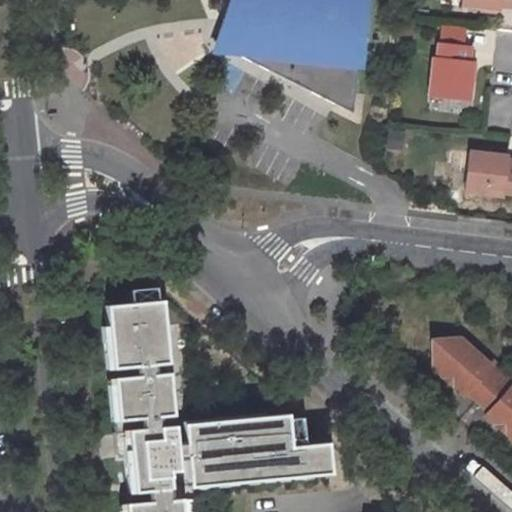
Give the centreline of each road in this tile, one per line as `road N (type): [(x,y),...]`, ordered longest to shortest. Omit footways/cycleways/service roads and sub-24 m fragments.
road 1 (unclassified): [(241,287),(490,511)]
road 2 (tertiary): [(61,511),(28,217)]
road 3 (unclassified): [(241,287),(318,239),(511,257)]
road 4 (tertiary): [(0,275),(23,511)]
road 5 (unclassified): [(160,211),(115,166),(24,150)]
road 6 (tertiary): [(24,150),(10,0)]
road 7 (unclassified): [(28,217),(97,202),(160,211)]
